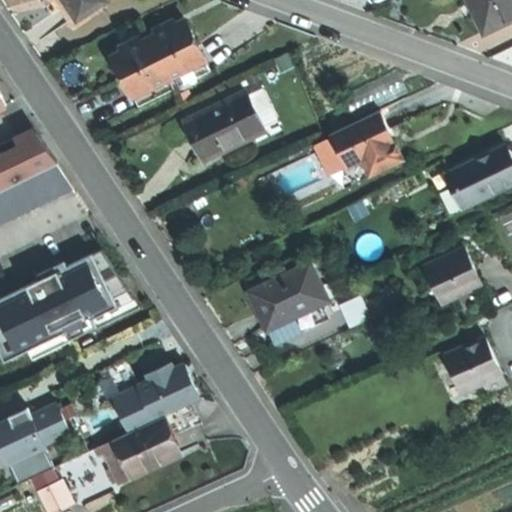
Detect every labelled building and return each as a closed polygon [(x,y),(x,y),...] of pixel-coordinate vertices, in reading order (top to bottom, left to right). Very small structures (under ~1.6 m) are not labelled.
[(66,0),(79,18),(106,0),(66,0)] [(511,0),(469,0),(486,33),(511,20),(511,0)] [(188,21),(151,40),(170,78),(207,60),(188,21)] [(151,40),(115,57),(124,75),(134,96),(170,78),(151,40)] [(0,106),(9,102),(0,83),(0,106)] [(247,90),(188,118),(197,138),(206,158),(265,129),(247,90)] [(383,109),(336,132),(339,140),(350,164),(364,158),(371,173),(406,158),(383,109)] [(41,134),(0,153),(0,189),(59,161),(41,134)] [(339,140),(322,148),(339,188),(371,173),(364,158),(350,164),(339,140)] [(511,142),(455,169),(462,185),(463,187),(469,183),(474,194),(493,185),(496,191),(511,182),(511,142)] [(59,161),(0,189),(0,222),(76,186),(59,161)] [(462,185),(452,190),(460,208),(496,191),(493,185),(474,194),(469,183),(463,187),(462,185)] [(95,252),(106,274),(118,268),(105,247),(95,252)] [(467,247),(428,266),(445,302),(485,283),(467,247)] [(96,316),(121,304),(108,277),(120,271),(118,268),(106,274),(95,252),(0,298),(0,320),(3,327),(0,328),(0,342),(8,360),(69,330),(73,338),(100,324),(96,316)] [(313,265),(254,293),(262,311),(271,329),(330,301),(313,265)] [(138,296),(120,271),(108,277),(121,304),(138,296)] [(355,323),(375,315),(366,293),(346,301),(355,323)] [(488,337),(448,355),(464,391),(487,381),(491,390),(509,382),(488,337)] [(132,361),(105,369),(110,386),(137,377),(132,361)] [(118,396),(134,429),(205,396),(189,362),(177,368),(173,361),(163,366),(152,371),(155,378),(118,396)] [(15,418),(0,425),(0,436),(12,462),(50,445),(48,441),(74,429),(61,403),(36,415),(31,406),(13,415),(15,418)] [(155,421),(117,438),(137,476),(181,456),(173,440),(165,424),(158,427),(155,421)] [(74,476),(44,485),(52,511),(82,503),(74,476)]
